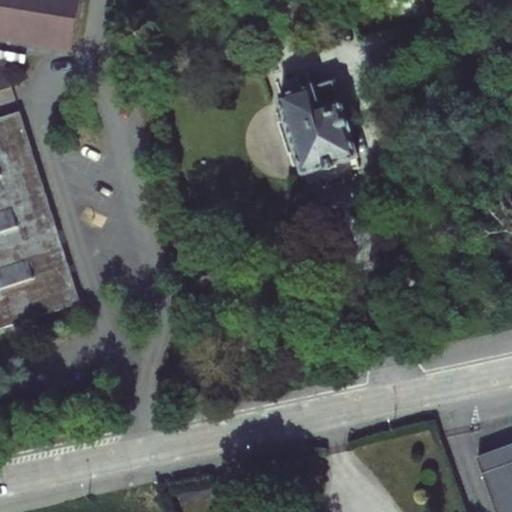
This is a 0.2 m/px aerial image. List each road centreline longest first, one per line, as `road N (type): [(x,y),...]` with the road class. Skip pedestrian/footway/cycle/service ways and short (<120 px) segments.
road 1 (unknown): [(111,335),(45,131),(47,104),(68,88),(82,86),(104,106),(154,314),(151,367),(130,397)]
road 2 (tertiary): [(0,481),(511,377)]
road 3 (unknown): [(478,511),(434,392)]
